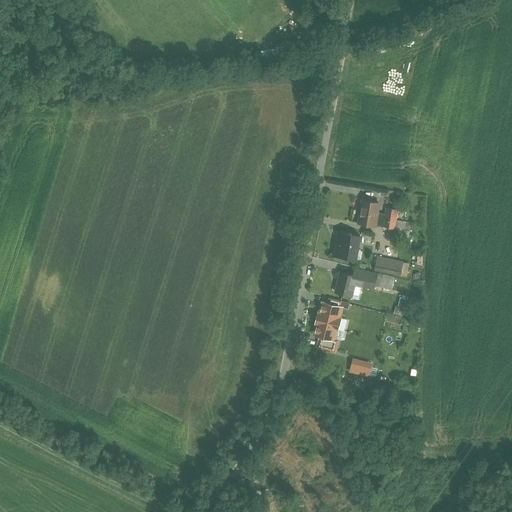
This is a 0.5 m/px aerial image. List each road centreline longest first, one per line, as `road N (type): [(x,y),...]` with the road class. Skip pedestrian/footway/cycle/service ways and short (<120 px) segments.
road 1 (unclassified): [(348,0),(286,360),(241,469),(210,511)]
road 2 (unclassified): [(0,425),(164,511)]
